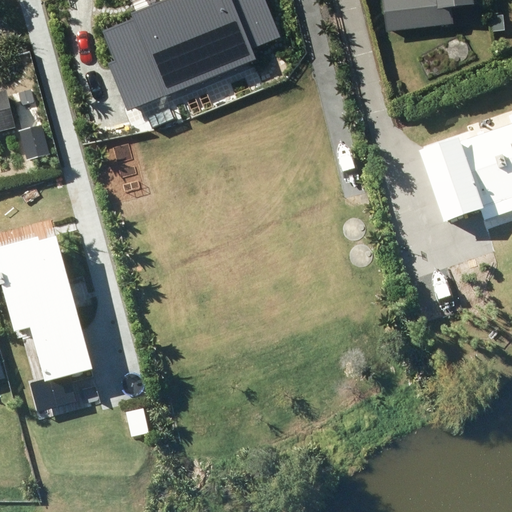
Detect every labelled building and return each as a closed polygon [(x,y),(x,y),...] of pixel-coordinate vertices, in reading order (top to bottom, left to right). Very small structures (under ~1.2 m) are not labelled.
[(386,0),(390,31),(448,24),(446,8),(476,5),(475,0),(386,0)] [(0,133),(14,130),(5,95),(0,96),(0,133)] [(511,124),(458,144),(456,140),(416,155),(441,225),(481,210),(480,208),(511,196),(511,124)] [(31,331),(47,389),(98,375),(59,233),(0,249),(0,281),(15,335),(31,331)] [(463,310),(449,268),(412,281),(426,322),(463,310)]
